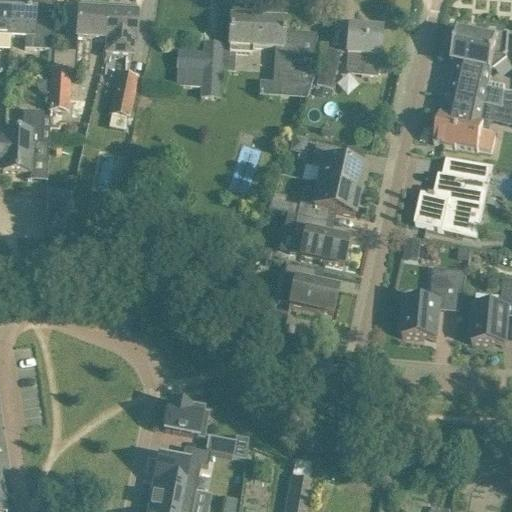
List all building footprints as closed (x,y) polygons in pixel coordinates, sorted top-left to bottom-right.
[(0,0),(0,37),(9,38),(10,0),(0,0)] [(51,53),(51,24),(36,24),(36,4),(25,3),(25,0),(10,0),(9,38),(24,39),(24,52),(51,53)] [(103,14),(104,10),(102,8),(93,7),(91,10),(90,13),(78,13),(77,43),(75,75),(88,76),(90,43),(106,44),(105,60),(108,14),(103,14)] [(125,16),(125,12),(123,9),(114,9),(112,11),(112,15),(108,14),(105,60),(134,62),(135,46),(137,16),(125,16)] [(233,55),(233,57),(252,58),(252,50),(274,51),(278,51),(276,88),(259,87),(258,99),(278,100),(282,100),(283,89),(311,90),(314,82),(316,42),(294,41),(294,36),(284,36),(285,24),(230,21),(228,55),(233,55)] [(377,80),(381,33),(348,30),(346,69),(361,70),(361,79),(377,80)] [(454,102),(495,111),(503,112),(504,96),(504,94),(505,88),(490,85),(493,73),(507,62),(507,59),(509,37),(475,34),(474,39),(458,36),(452,66),(456,67),(460,68),(473,71),(466,103),(453,100),(448,99),(444,98),(444,100),(454,102)] [(233,72),(233,57),(233,55),(228,55),(222,55),(222,48),(204,47),(203,57),(178,55),(176,92),(201,93),(200,101),(217,101),(219,72),(233,72)] [(332,93),(342,56),(325,52),(315,88),(332,93)] [(67,114),(69,74),(52,73),(49,113),(67,114)] [(128,121),(136,82),(119,78),(111,117),(128,121)] [(489,135),(495,111),(454,102),(450,119),(440,117),(433,147),(455,152),(456,149),(478,154),(478,152),(491,155),(495,137),(489,135)] [(41,146),(43,116),(23,115),(22,134),(5,133),(3,175),(29,176),(29,166),(48,167),(48,146),(41,146)] [(349,155),(316,148),(311,170),(321,172),(317,187),(359,196),(364,171),(340,166),(342,155),(349,157),(349,155)] [(446,162),(443,179),(439,178),(434,198),(429,197),(429,200),(422,198),(419,209),(415,228),(463,239),(468,213),(483,217),(489,189),(494,171),(446,162)] [(354,220),(359,196),(317,187),(311,185),(307,205),(300,204),(296,220),(326,226),(329,214),(354,220)] [(45,233),(44,240),(56,240),(63,240),(63,237),(63,234),(72,197),(46,194),(46,201),(46,203),(45,230),(45,233)] [(106,234),(112,203),(91,199),(85,230),(106,234)] [(343,269),(348,244),(324,238),(326,226),(296,220),(292,240),(292,241),(289,256),(300,259),(343,269)] [(417,260),(420,247),(406,244),(403,257),(417,260)] [(322,277),(286,268),(281,290),(292,292),(289,308),(332,317),(338,293),(313,287),(315,276),(322,278),(322,277)] [(460,315),(467,276),(433,273),(430,307),(406,305),(402,341),(437,344),(439,313),(460,315)] [(511,319),(511,284),(503,284),(500,313),(475,311),(472,347),(506,350),(509,319),(511,319)] [(284,332),(287,318),(258,311),(255,325),(284,332)] [(203,442),(208,416),(169,408),(164,434),(203,442)] [(206,455),(210,456),(232,461),(235,446),(209,440),(206,455)] [(207,471),(210,457),(205,456),(184,451),(181,464),(159,460),(153,486),(195,495),(201,469),(207,471)] [(308,511),(316,467),(294,462),(285,511),(308,511)] [(153,486),(148,511),(192,511),(195,495),(153,486)] [(226,501),(223,511),(236,511),(238,503),(226,501)]
